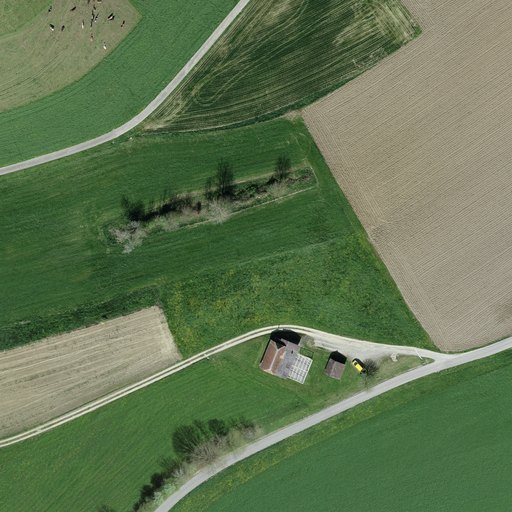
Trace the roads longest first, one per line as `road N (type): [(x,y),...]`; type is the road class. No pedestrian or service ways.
road 1 (track): [(455,360),(273,326),(0,442)]
road 2 (residential): [(511,338),(292,427),(159,511)]
